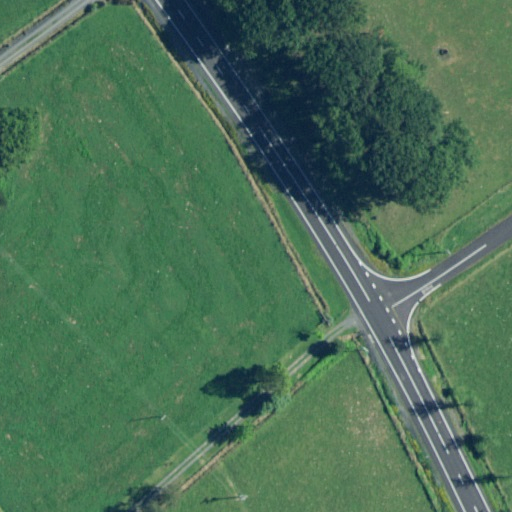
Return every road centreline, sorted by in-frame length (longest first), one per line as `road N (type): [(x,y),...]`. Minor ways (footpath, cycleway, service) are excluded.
road 1 (primary): [(380,316),(181,0)]
road 2 (primary): [(476,511),(380,316)]
road 3 (unclassified): [(380,316),(511,226)]
